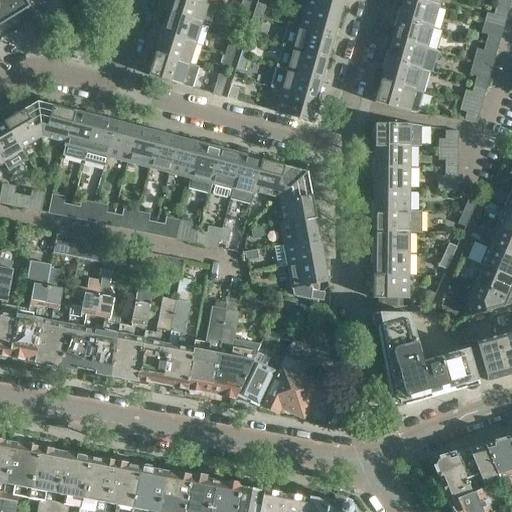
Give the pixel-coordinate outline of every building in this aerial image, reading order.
[(0,0),(0,24),(29,7),(24,0),(0,0)] [(200,0),(171,0),(167,12),(203,23),(209,3),(200,0)] [(305,0),(303,7),(339,17),(343,0),(305,0)] [(413,0),(402,0),(398,18),(433,28),(439,7),(413,0)] [(502,0),(497,0),(495,6),(508,10),(510,2),(502,0)] [(249,3),(241,1),(237,13),(245,15),(249,3)] [(264,6),(256,3),(253,15),(261,18),(264,6)] [(495,6),(493,14),(506,17),(508,10),(495,6)] [(303,7),(298,27),(333,37),(339,17),(303,7)] [(167,12),(161,33),(196,44),(203,23),(167,12)] [(245,15),(237,13),(234,24),(242,27),(245,15)] [(261,18),(253,15),(249,27),(258,30),(261,18)] [(398,18),(392,39),(427,49),(433,28),(398,18)] [(285,46),(292,48),(327,58),(333,37),(298,27),(290,25),(285,46)] [(161,33),(154,53),(190,64),(196,44),(161,33)] [(488,34),(485,42),(498,46),(500,38),(488,34)] [(392,39),(386,60),(430,72),(436,51),(427,49),(392,39)] [(237,43),(229,41),(225,53),(233,55),(237,43)] [(485,42),(483,50),(496,53),(498,46),(485,42)] [(252,46),(244,43),(240,55),(248,58),(252,46)] [(279,67),(286,69),(322,79),(327,58),(292,48),(285,46),(279,67)] [(197,67),(190,64),(154,53),(148,73),(191,87),(197,67)] [(233,55),(225,53),(222,64),(230,67),(233,55)] [(248,58),(240,55),(236,67),(244,70),(248,58)] [(386,60),(381,81),(423,92),(429,71),(386,60)] [(286,69),(280,90),(316,100),(322,79),(286,69)] [(476,76),(474,83),(486,87),(488,79),(476,76)] [(216,81),(212,93),(221,96),(224,84),(216,81)] [(381,81),(375,101),(410,112),(417,113),(423,92),(381,81)] [(474,83),(472,91),(484,94),(486,87),(474,83)] [(231,85),(227,97),(235,99),(238,88),(231,85)] [(280,90),(274,111),(310,120),(316,100),(280,90)] [(36,101),(3,120),(8,130),(20,148),(21,148),(22,151),(21,151),(22,152),(24,151),(22,148),(41,137),(36,101)] [(36,101),(41,137),(42,136),(64,142),(64,146),(73,110),(36,101)] [(73,110),(64,146),(85,151),(94,116),(73,110)] [(466,112),(464,119),(477,123),(479,115),(466,112)] [(104,164),(106,157),(115,121),(94,116),(85,151),(83,159),(104,164)] [(3,120),(0,121),(0,157),(9,173),(27,161),(22,152),(21,151),(22,151),(21,148),(20,148),(8,130),(3,120)] [(115,121),(106,157),(127,162),(136,127),(115,121)] [(374,123),(374,146),(411,146),(411,124),(374,123)] [(136,127),(127,162),(148,167),(157,132),(136,127)] [(445,130),(445,138),(458,138),(458,130),(445,130)] [(157,132),(148,167),(169,173),(178,137),(157,132)] [(178,137),(169,173),(190,178),(199,143),(178,137)] [(188,186),(209,192),(220,148),(199,143),(190,178),(188,186)] [(374,146),(374,167),(411,168),(411,146),(374,146)] [(209,192),(229,197),(241,154),(220,148),(209,192)] [(250,202),(252,195),(252,194),(254,195),(255,191),(253,191),(261,159),(241,154),(229,197),(250,202)] [(252,194),(252,195),(254,195),(255,191),(278,198),(306,171),(261,159),(253,191),(255,191),(254,195),(252,194)] [(445,160),(445,168),(458,168),(458,160),(445,160)] [(374,167),(374,189),(410,189),(411,168),(374,167)] [(445,168),(445,175),(458,176),(458,168),(445,168)] [(306,171),(278,198),(282,221),(279,222),(279,223),(279,222),(283,221),(283,223),(315,217),(307,171),(306,171)] [(374,189),(373,210),(410,211),(410,189),(374,189)] [(511,191),(465,300),(488,380),(511,373),(511,191)] [(22,194),(14,192),(11,205),(19,207),(22,194)] [(31,196),(22,194),(19,207),(28,208),(31,196)] [(465,201),(460,212),(468,216),(473,204),(465,201)] [(72,204),(63,203),(60,215),(69,217),(72,204)] [(80,206),(72,204),(69,217),(77,218),(80,206)] [(373,232),(410,232),(420,232),(420,211),(410,211),(373,210),(373,232)] [(114,213),(106,211),(103,224),(111,226),(114,213)] [(460,212),(455,223),(463,227),(468,216),(460,212)] [(123,214),(114,213),(111,225),(120,227),(123,214)] [(279,223),(283,244),(319,238),(315,217),(283,223),(283,221),(279,222),(279,223)] [(157,222),(148,220),(145,232),(153,234),(157,222)] [(165,223),(157,222),(154,234),(162,236),(165,223)] [(231,228),(223,226),(219,238),(228,241),(231,228)] [(265,234),(263,226),(250,228),(252,236),(265,234)] [(199,230),(190,229),(187,241),(196,243),(199,230)] [(207,232),(199,230),(196,243),(204,245),(207,232)] [(373,232),(373,254),(410,254),(410,232),(373,232)] [(71,235),(58,233),(54,253),(67,256),(71,235)] [(24,248),(26,236),(18,234),(15,246),(24,248)] [(84,238),(71,235),(67,256),(79,259),(84,238)] [(96,241),(84,238),(79,259),(92,261),(96,241)] [(319,238),(283,244),(287,266),(323,259),(319,238)] [(109,243),(96,241),(92,261),(105,264),(105,263),(109,243)] [(448,243),(443,254),(451,258),(456,247),(448,243)] [(144,271),(148,252),(135,249),(131,269),(144,271)] [(259,258),(257,249),(244,251),(246,260),(259,258)] [(157,274),(161,254),(148,252),(144,271),(157,274)] [(169,277),(169,276),(173,257),(161,254),(157,274),(169,277)] [(373,254),(373,275),(410,276),(410,254),(373,254)] [(443,254),(438,266),(446,270),(451,258),(443,254)] [(0,357),(3,358),(7,355),(8,355),(16,313),(17,306),(6,304),(12,269),(11,269),(13,260),(1,257),(0,260),(0,357)] [(181,279),(185,259),(173,257),(169,276),(181,279)] [(311,298),(312,289),(313,284),(327,281),(323,259),(287,266),(292,294),(311,298)] [(16,313),(8,355),(10,355),(9,358),(22,360),(22,357),(33,359),(41,318),(48,286),(51,269),(40,268),(38,277),(34,276),(33,283),(28,308),(17,306),(16,313)] [(56,278),(58,271),(51,269),(50,276),(56,278)] [(104,273),(103,281),(100,294),(112,296),(108,289),(110,279),(107,273),(104,273)] [(410,276),(373,275),(373,297),(409,297),(410,276)] [(68,323),(60,364),(62,365),(64,369),(70,370),(73,366),(85,369),(93,328),(100,295),(102,281),(90,278),(87,293),(84,292),(80,316),(70,315),(68,323)] [(162,384),(170,385),(173,390),(180,391),(183,388),(186,388),(196,340),(183,338),(190,302),(194,281),(182,279),(178,300),(162,384)] [(41,318),(33,359),(46,362),(48,366),(54,367),(58,364),(60,364),(68,323),(70,315),(58,312),(62,288),(48,286),(41,318)] [(324,300),(325,292),(312,289),(311,298),(324,300)] [(422,301),(430,305),(436,293),(428,289),(422,301)] [(93,328),(85,369),(97,371),(98,375),(105,377),(109,373),(111,374),(119,333),(121,323),(109,321),(114,298),(100,295),(93,328)] [(140,383),(147,385),(151,381),(162,384),(178,300),(162,296),(156,332),(146,330),(136,379),(140,383)] [(119,333),(111,374),(113,374),(115,379),(121,380),(124,376),(136,379),(150,305),(135,301),(130,325),(121,323),(119,333)] [(227,309),(211,393),(234,398),(236,395),(253,359),(257,351),(233,347),(239,312),(241,304),(229,301),(227,309)] [(196,340),(186,388),(188,393),(196,395),(200,391),(211,393),(227,309),(211,306),(205,342),(196,340)] [(378,312),(374,313),(373,314),(372,315),(372,318),(372,321),(372,323),(373,325),(375,326),(377,326),(390,395),(388,396),(388,397),(387,400),(387,402),(388,404),(389,406),(391,408),(464,387),(465,389),(466,389),(468,390),(469,390),(471,390),(472,389),(473,389),(476,387),(477,386),(477,385),(477,384),(478,383),(471,360),(467,347),(422,360),(408,312),(379,312),(378,312)] [(263,394),(274,370),(266,366),(270,358),(257,351),(253,359),(236,395),(248,401),(248,402),(257,406),(259,403),(263,394)] [(266,395),(261,404),(275,411),(278,410),(280,406),(301,416),(303,415),(310,400),(318,404),(327,384),(304,373),(309,364),(298,358),(297,360),(285,354),(283,359),(280,364),(266,395)] [(364,400),(361,384),(352,386),(355,402),(364,400)] [(0,511),(13,443),(0,440),(0,439),(0,511)] [(511,449),(507,439),(484,445),(498,478),(507,476),(511,488),(511,449)] [(13,443),(0,511),(14,511),(18,495),(28,497),(38,447),(37,447),(34,443),(28,442),(25,445),(13,443)] [(484,445),(469,450),(480,477),(482,483),(498,478),(484,445)] [(38,447),(28,497),(39,499),(36,511),(51,511),(63,452),(38,447)] [(456,453),(467,482),(473,480),(480,477),(469,450),(456,453)] [(63,452),(51,511),(66,511),(68,505),(79,507),(88,457),(86,457),(84,453),(77,451),(75,455),(63,452)] [(434,465),(449,500),(471,492),(455,453),(438,458),(434,465)] [(88,457),(79,507),(89,509),(88,511),(104,511),(106,503),(107,503),(115,462),(88,457)] [(107,503),(106,503),(104,511),(130,511),(139,467),(115,462),(107,503)] [(139,467),(130,511),(155,511),(164,471),(152,469),(151,466),(143,464),(140,467),(139,467)] [(182,511),(190,477),(164,471),(155,511),(182,511)] [(209,511),(215,481),(203,479),(202,475),(195,474),(191,477),(190,477),(182,511),(209,511)] [(215,481),(209,511),(234,511),(239,485),(215,481)] [(239,485),(234,511),(258,511),(263,490),(253,488),(251,483),(244,482),(240,485),(239,485)] [(263,490),(258,511),(283,511),(288,491),(286,494),(277,493),(276,489),(266,486),(263,490)] [(471,492),(449,500),(453,511),(489,511),(492,511),(482,487),(471,492)] [(288,491),(283,511),(305,511),(308,498),(301,497),(299,492),(289,491),(288,491)] [(305,511),(354,511),(351,503),(345,501),(332,502),(330,499),(324,498),(320,500),(308,498),(305,511)]
